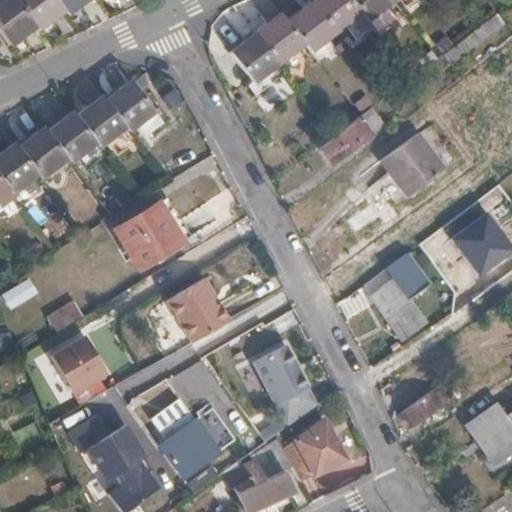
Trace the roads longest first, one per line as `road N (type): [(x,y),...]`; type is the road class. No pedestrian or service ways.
road 1 (residential): [(402,484),(163,21)]
road 2 (residential): [(0,88),(163,21)]
